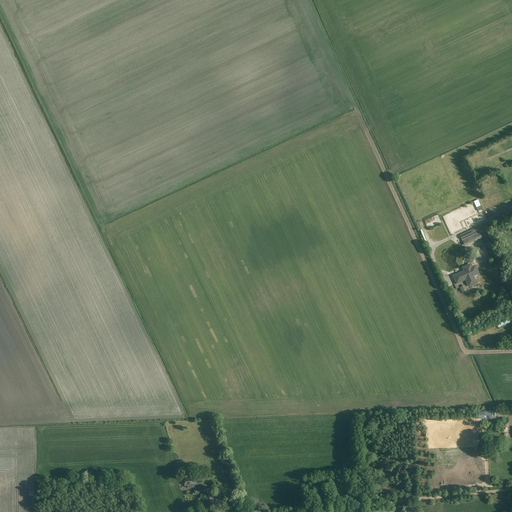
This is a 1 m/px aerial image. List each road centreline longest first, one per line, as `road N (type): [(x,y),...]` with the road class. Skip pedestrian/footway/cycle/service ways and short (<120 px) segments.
road 1 (track): [(306,511),(511,491)]
road 2 (track): [(511,351),(465,351),(407,223)]
